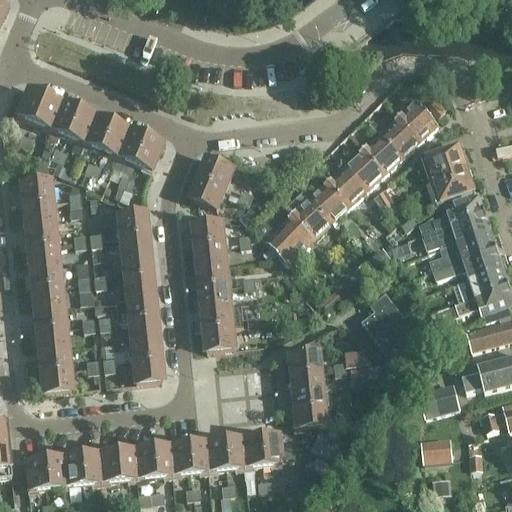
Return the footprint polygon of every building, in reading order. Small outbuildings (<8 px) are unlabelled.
[(0,29),(4,20),(6,20),(9,13),(3,10),(2,12),(0,11),(0,29)] [(34,130),(45,103),(32,98),(33,96),(26,93),(23,101),(25,102),(16,124),(24,128),(25,126),(34,130)] [(50,138),(62,107),(57,105),(56,108),(45,103),(34,130),(42,133),(42,135),(50,138)] [(67,143),(78,117),(67,112),(68,110),(62,107),(50,138),(58,142),(59,140),(67,143)] [(439,131),(417,108),(399,125),(421,148),(439,131)] [(83,152),(96,121),(90,119),(89,121),(78,117),(67,143),(76,147),(75,149),(83,152)] [(100,157),(111,130),(100,126),(101,123),(96,121),(83,152),(91,155),(92,153),(100,157)] [(421,148),(399,125),(381,141),(403,164),(421,148)] [(116,166),(129,135),(123,132),(122,135),(111,130),(100,157),(109,160),(108,162),(116,166)] [(134,171),(145,144),(134,140),(135,137),(129,135),(116,166),(124,169),(125,167),(134,171)] [(403,164),(381,141),(364,158),(386,181),(403,164)] [(24,154),(28,145),(22,143),(18,152),(24,154)] [(150,180),(160,157),(162,158),(165,150),(158,147),(157,149),(145,144),(134,171),(142,174),(142,176),(150,180)] [(30,156),(33,147),(28,145),(24,154),(30,156)] [(468,175),(464,165),(465,162),(463,157),(461,155),(460,152),(427,163),(431,176),(430,177),(433,186),(468,175)] [(57,168),(61,159),(55,156),(51,165),(57,168)] [(386,181),(364,158),(346,174),(368,197),(374,203),(391,188),(385,181),(386,181)] [(63,170),(67,161),(61,159),(57,168),(63,170)] [(226,197),(234,177),(208,166),(199,186),(226,197)] [(90,181),(94,172),(88,170),(84,179),(90,181)] [(97,184),(100,175),(94,172),(90,181),(97,184)] [(368,197),(346,174),(328,190),(351,214),(368,197)] [(475,192),(473,186),(471,185),(468,175),(433,186),(437,196),(438,196),(442,209),(475,198),(474,195),(475,192)] [(124,195),(127,186),(122,184),(118,193),(124,195)] [(129,197),(133,188),(127,186),(124,195),(129,197)] [(218,217),(226,197),(199,186),(191,206),(218,217)] [(51,209),(49,188),(21,191),(23,212),(51,209)] [(351,214),(328,190),(311,207),(333,230),(351,214)] [(250,207),(252,202),(243,198),(241,203),(250,207)] [(485,219),(478,201),(445,213),(448,222),(433,227),(436,236),(485,219)] [(248,212),(250,207),(241,203),(239,208),(248,212)] [(333,230),(311,207),(293,223),(315,247),(333,230)] [(53,230),(51,209),(23,212),(25,233),(53,230)] [(485,219),(436,236),(424,240),(427,249),(454,240),(457,249),(491,238),(485,219)] [(147,241),(145,220),(118,223),(120,244),(147,241)] [(315,247),(293,223),(277,239),(266,227),(256,237),(281,265),(290,256),(298,263),(315,247)] [(55,251),(53,230),(25,233),(27,254),(55,251)] [(225,251),(222,230),(194,233),(196,254),(225,251)] [(430,279),(497,256),(491,238),(457,249),(460,259),(428,270),(430,279)] [(149,262),(147,241),(120,244),(122,265),(149,262)] [(58,272),(55,251),(27,254),(30,275),(58,272)] [(227,272),(225,251),(196,254),(199,275),(227,272)] [(503,274),(497,256),(430,279),(434,287),(466,276),(470,286),(503,274)] [(151,283),(149,262),(122,265),(125,286),(151,283)] [(60,293),(58,272),(30,275),(32,296),(60,293)] [(229,293),(227,272),(199,275),(201,296),(229,293)] [(510,292),(508,288),(503,274),(470,286),(473,295),(458,300),(461,309),(510,292)] [(153,304),(151,283),(125,286),(127,307),(153,304)] [(511,312),(511,299),(511,297),(510,292),(461,309),(464,318),(479,313),(482,323),(511,312)] [(62,314),(60,293),(32,296),(34,317),(62,314)] [(231,314),(229,293),(201,296),(203,317),(231,314)] [(424,350),(385,299),(369,312),(373,318),(360,328),(394,373),(424,350)] [(156,325),(153,304),(127,307),(129,328),(156,325)] [(105,309),(94,310),(95,319),(106,318),(105,309)] [(64,334),(62,314),(34,317),(36,337),(64,334)] [(234,335),(231,314),(203,317),(205,338),(234,335)] [(158,346),(156,325),(129,328),(131,349),(158,346)] [(511,347),(511,326),(467,339),(472,358),(511,347)] [(66,355),(64,334),(36,337),(38,358),(66,355)] [(236,356),(234,335),(205,338),(208,359),(236,356)] [(160,367),(158,346),(131,349),(133,369),(160,367)] [(69,376),(66,355),(38,358),(41,379),(69,376)] [(346,373),(368,371),(360,358),(349,359),(349,360),(345,365),(346,373)] [(319,378),(318,369),(320,369),(319,359),(295,362),(294,360),(286,361),(287,368),(289,367),(290,381),(319,378)] [(511,393),(511,364),(478,374),(480,380),(463,384),(467,400),(484,395),(485,401),(511,393)] [(162,388),(160,367),(133,369),(136,391),(162,388)] [(377,382),(376,372),(349,374),(351,384),(368,382),(377,382)] [(71,398),(69,376),(41,379),(43,401),(71,398)] [(323,396),(322,387),(320,388),(319,378),(290,381),(292,393),(289,393),(290,399),(323,396)] [(454,392),(420,400),(426,425),(460,416),(454,392)] [(322,414),(321,405),(324,404),(323,396),(290,399),(290,406),(293,405),(294,417),(322,414)] [(511,437),(511,409),(503,412),(505,418),(495,421),(495,420),(483,423),(487,440),(499,436),(498,430),(507,427),(510,438),(511,437)] [(326,432),(326,423),(323,423),(322,414),(294,417),(295,431),(293,431),(294,438),(302,437),(302,435),(326,432)] [(0,486),(11,485),(5,432),(0,432),(0,486)] [(281,473),(278,448),(280,448),(279,440),(272,440),(273,443),(259,444),(262,472),(271,471),(272,474),(281,473)] [(244,477),(241,443),(235,444),(235,447),(223,448),(226,476),(235,475),(236,477),(244,477)] [(262,472),(259,444),(247,445),(247,443),(241,443),(244,477),(253,476),(253,473),(262,472)] [(208,480),(205,447),(199,448),(199,450),(187,452),(190,480),(200,479),(200,481),(208,480)] [(226,476),(223,448),(211,449),(211,447),(205,447),(208,480),(217,479),(217,477),(226,476)] [(453,468),(450,448),(423,451),(425,471),(453,468)] [(190,480),(187,452),(176,453),(175,450),(169,451),(173,484),(181,483),(181,481),(190,480)] [(173,484),(169,451),(163,452),(163,454),(152,455),(155,484),(164,483),(164,485),(173,484)] [(155,484),(152,455),(140,457),(139,454),(133,455),(137,488),(145,487),(145,485),(155,484)] [(137,488),(133,455),(127,455),(127,458),(116,459),(119,488),(128,487),(128,489),(137,488)] [(119,488),(116,459),(104,461),(104,458),(98,459),(101,492),(110,491),(109,489),(119,488)] [(101,492),(98,459),(91,459),(92,462),(80,463),(83,491),(92,490),(93,493),(101,492)] [(65,495),(62,462),(56,463),(56,466),(44,467),(47,495),(56,494),(57,496),(65,495)] [(83,491),(80,463),(68,464),(68,462),(62,462),(65,495),(74,495),(74,492),(83,491)] [(47,495),(44,467),(30,468),(30,466),(23,467),(24,475),(26,475),(29,499),(38,498),(38,496),(47,495)]
